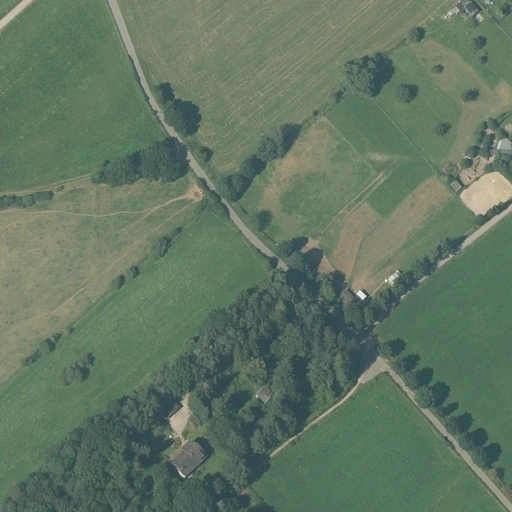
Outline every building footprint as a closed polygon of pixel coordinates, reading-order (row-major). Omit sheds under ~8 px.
[(477,12),(471,4),(464,10),(471,17),(477,12)] [(511,146),(509,143),(502,137),(498,141),(495,151),(487,154),(488,156),(511,159),(511,156),(511,146)] [(461,189),(455,183),(449,188),(455,194),(461,189)] [(339,298),(349,307),(355,301),(344,292),(339,298)] [(179,408),(170,397),(157,409),(166,419),(179,408)] [(194,413),(190,417),(196,424),(201,420),(194,413)] [(206,457),(191,442),(170,463),(185,478),(206,457)]
